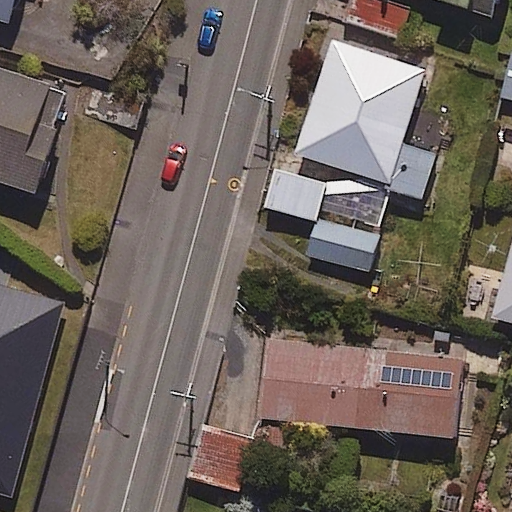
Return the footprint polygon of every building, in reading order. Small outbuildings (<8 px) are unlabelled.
[(23,0),(0,0),(0,11),(19,17),(23,0)] [(463,0),(502,11),(504,0),(463,0)] [(312,251),(369,269),(395,186),(426,196),(440,149),(407,139),(431,65),(338,36),(302,149),(286,144),(268,202),(322,221),(312,251)] [(511,56),(502,95),(511,97),(511,56)] [(73,84),(0,64),(0,173),(45,186),(73,84)] [(511,265),(500,313),(511,315),(511,265)] [(0,353),(19,292),(0,286),(0,353)] [(468,356),(273,333),(263,412),(458,435),(468,356)] [(254,441),(205,429),(193,477),(242,489),(254,441)] [(0,511),(13,511),(0,433),(0,511)]
